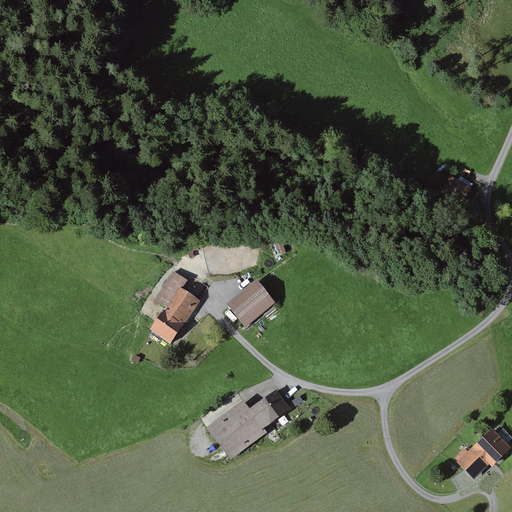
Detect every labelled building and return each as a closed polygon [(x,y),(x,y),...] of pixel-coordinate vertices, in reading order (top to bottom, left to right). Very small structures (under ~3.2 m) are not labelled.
[(474,189),(450,171),(435,192),(458,209),(474,189)] [(169,309),(155,331),(175,344),(203,302),(184,290),(190,281),(174,271),(155,301),(169,309)] [(260,281),(230,306),(248,328),(278,303),(260,281)] [(247,401),(211,428),(235,460),(270,434),(266,429),(292,410),(278,392),(253,410),(247,401)] [(468,449),(457,459),(477,479),(492,465),(496,469),(511,454),(511,445),(497,430),(472,453),(468,449)]
